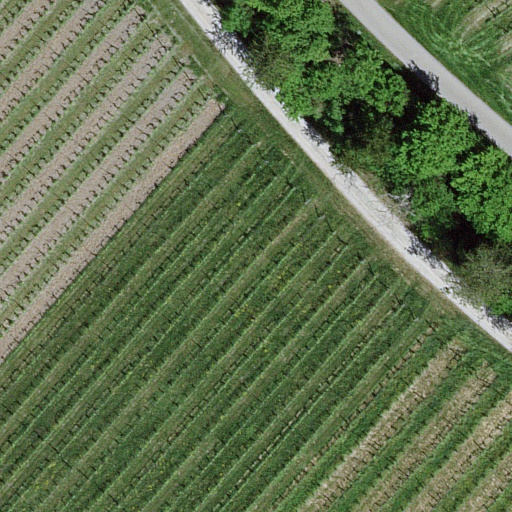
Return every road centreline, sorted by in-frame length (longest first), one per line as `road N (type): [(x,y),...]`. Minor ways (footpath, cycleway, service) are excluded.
road 1 (track): [(202,0),(422,245),(511,318)]
road 2 (track): [(357,0),(511,142)]
